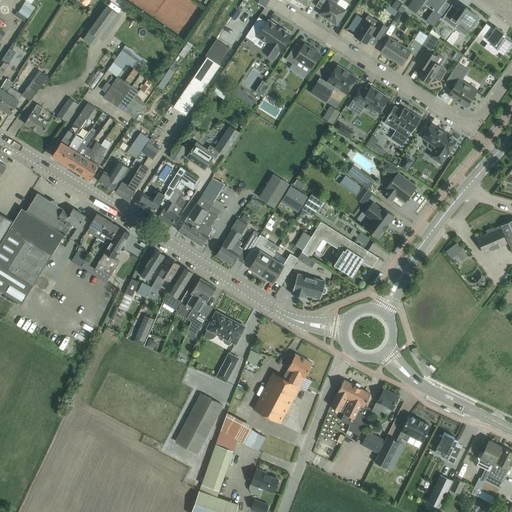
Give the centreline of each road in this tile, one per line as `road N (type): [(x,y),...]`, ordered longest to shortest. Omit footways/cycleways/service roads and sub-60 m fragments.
road 1 (tertiary): [(301,322),(0,137)]
road 2 (residential): [(467,125),(272,2)]
road 3 (unclassified): [(282,511),(348,352)]
